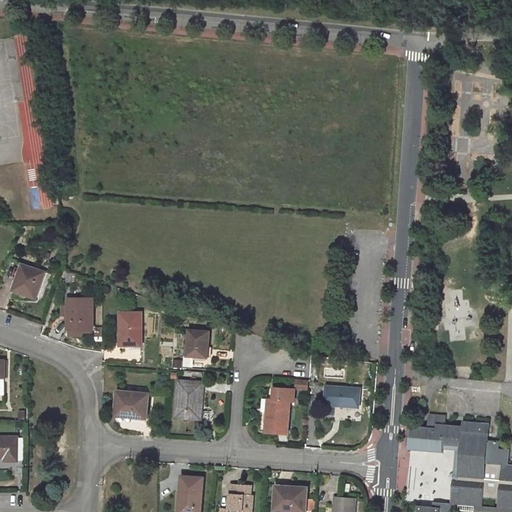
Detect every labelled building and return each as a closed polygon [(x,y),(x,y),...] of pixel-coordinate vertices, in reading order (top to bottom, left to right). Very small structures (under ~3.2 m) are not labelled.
[(36,299),(46,272),(23,264),(14,291),(36,299)] [(93,330),(93,298),(69,298),(69,330),(93,330)] [(121,345),(142,345),(142,313),(121,313),(121,345)] [(188,356),(209,358),(210,332),(190,330),(188,356)] [(203,382),(179,381),(177,417),(198,419),(199,407),(202,407),(203,382)] [(325,405),(359,408),(361,389),(327,386),(325,405)] [(264,399),(263,412),(267,412),(266,432),(288,434),(290,401),(294,401),(295,389),(275,388),(274,400),(264,399)] [(134,417),(148,419),(150,394),(119,391),(117,413),(134,414),(134,417)] [(428,427),(411,425),(409,446),(456,450),(460,451),(457,486),(452,486),(451,503),(483,506),(484,497),(499,499),(498,508),(511,508),(511,464),(508,465),(509,449),(500,448),(500,441),(489,439),(490,423),(463,421),(462,426),(446,424),(446,416),(429,414),(428,427)] [(18,437),(0,436),(0,457),(6,458),(6,461),(18,461),(18,437)] [(453,480),(452,486),(457,486),(460,451),(456,450),(454,472),(449,476),(453,480)] [(201,511),(204,478),(182,476),(179,511),(201,511)] [(250,486),(231,485),(230,509),(222,508),(221,511),(248,511),(253,511),(253,496),(249,496),(250,486)] [(277,486),(276,508),(293,509),(293,511),(296,511),(306,511),(308,488),(277,486)] [(333,511),(355,511),(356,499),(339,498),(339,506),(334,505),(333,511)] [(511,511),(511,508),(498,508),(483,506),(451,503),(435,502),(434,507),(450,508),(498,511),(511,511)]
